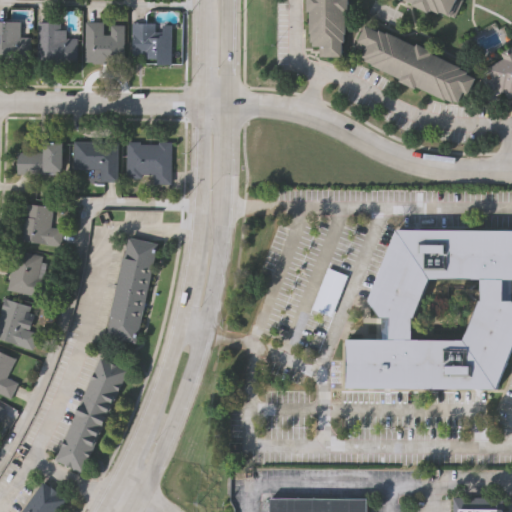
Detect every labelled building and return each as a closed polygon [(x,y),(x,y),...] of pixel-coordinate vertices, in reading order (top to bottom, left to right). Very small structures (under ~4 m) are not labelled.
[(349,0),(349,9),(346,9),(346,31),(344,31),(344,40),(341,40),(341,55),(318,55),(318,46),(312,46),(312,42),(310,42),(310,31),(309,31),(309,11),(306,11),(306,0),(349,0)] [(462,0),(455,18),(439,10),(437,14),(429,10),(429,11),(412,3),(413,2),(408,0),(462,0)] [(32,34),(32,58),(22,58),(22,61),(0,60),(0,20),(22,20),(22,34),(32,34)] [(127,25),(126,61),(117,61),(117,63),(95,63),(95,60),(86,60),(87,20),(106,20),(106,33),(112,33),(112,25),(127,25)] [(78,36),(78,61),(69,61),(69,62),(39,62),(39,21),(63,21),(63,28),(68,28),(68,35),(78,36)] [(175,22),(174,61),(159,61),(159,56),(140,55),(140,54),(134,53),(135,22),(158,22),(158,31),(165,31),(165,22),(175,22)] [(480,71),(477,79),(475,78),(470,93),(463,90),(458,102),(447,98),(446,101),(416,90),(417,89),(399,82),(402,77),(373,66),(374,63),(366,61),(367,58),(362,56),(364,51),(355,47),(364,24),(380,30),(380,28),(387,31),(388,30),(418,42),(418,43),(435,50),(434,54),(480,71)] [(505,58),(502,51),(511,45),(511,96),(509,98),(505,91),(502,92),(489,66),(505,58)] [(75,141),(120,142),(119,183),(100,182),(101,170),(74,169),(75,141)] [(173,184),(156,184),(156,176),(144,175),(144,180),(127,180),(128,141),(142,142),(142,143),(159,143),(159,141),(174,141),(173,184)] [(17,174),(17,152),(43,153),(44,142),(63,143),(62,175),(17,174)] [(62,244),(17,238),(20,212),(22,213),(24,199),(55,203),(52,223),(64,224),(62,244)] [(504,299),(511,299),(511,350),(498,387),(348,385),(349,336),(383,336),(381,314),(371,298),(399,226),(511,228),(511,276),(505,276),(504,299)] [(130,234),(160,241),(139,341),(109,335),(130,234)] [(6,288),(17,245),(44,252),(43,258),(48,259),(44,276),(52,278),(47,297),(6,288)] [(328,266),(348,274),(332,315),(313,307),(328,266)] [(32,347),(0,337),(0,312),(5,296),(31,304),(24,324),(38,330),(32,347)] [(10,396),(0,390),(0,346),(17,356),(8,374),(19,379),(10,396)] [(55,456),(102,352),(129,364),(82,469),(55,456)] [(0,403),(8,408),(0,423),(0,403)] [(17,511),(42,478),(67,496),(55,511),(17,511)] [(504,494),(504,508),(509,508),(509,511),(453,511),(453,495),(504,494)] [(271,511),(271,497),(367,497),(367,511),(271,511)]
